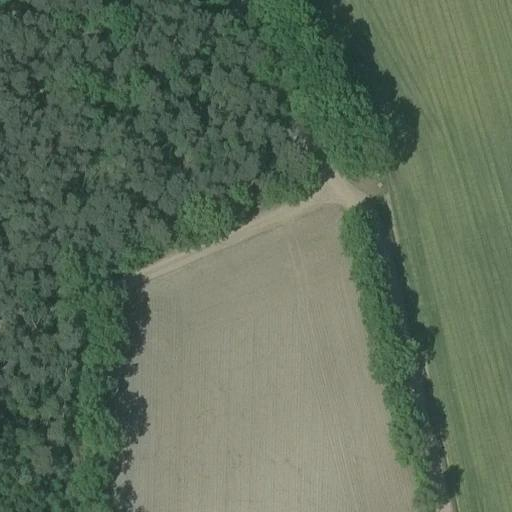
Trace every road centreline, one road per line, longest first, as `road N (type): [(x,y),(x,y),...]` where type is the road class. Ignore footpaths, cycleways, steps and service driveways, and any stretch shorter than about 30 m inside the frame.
road 1 (track): [(445,511),(372,216),(333,195),(229,0)]
road 2 (track): [(0,337),(333,195)]
